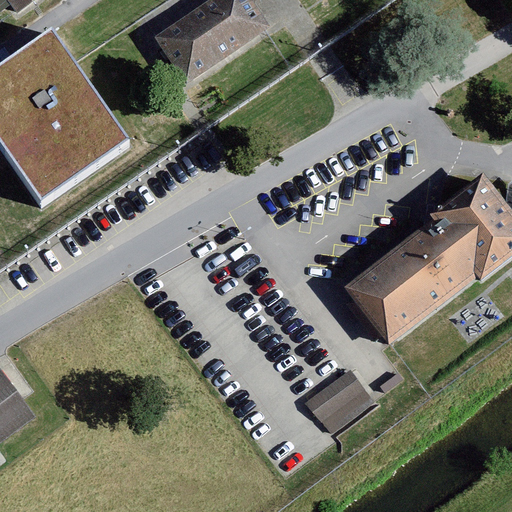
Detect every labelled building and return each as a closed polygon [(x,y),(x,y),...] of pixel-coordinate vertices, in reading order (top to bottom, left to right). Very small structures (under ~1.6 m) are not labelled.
[(5,0),(16,16),(40,0),(5,0)] [(269,32),(246,0),(218,0),(156,43),(187,88),(269,32)] [(129,148),(52,37),(0,73),(0,147),(43,208),(129,148)] [(388,349),(478,280),(481,284),(511,260),(511,217),(483,180),(431,220),(434,224),(346,292),(354,302),(348,307),(376,343),(381,339),(387,347),(388,349)] [(0,447),(36,421),(0,373),(0,447)] [(372,403),(350,373),(305,405),(327,435),(372,403)]
